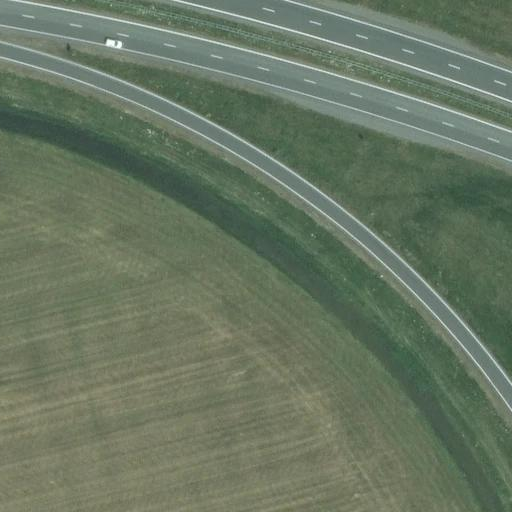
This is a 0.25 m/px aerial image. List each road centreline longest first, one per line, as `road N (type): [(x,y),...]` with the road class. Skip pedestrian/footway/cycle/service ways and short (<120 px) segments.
road 1 (trunk): [(0,50),(116,86),(271,167),(392,263),(511,397)]
road 2 (trunk): [(0,12),(273,70),(511,148)]
road 3 (trunk): [(511,90),(231,0)]
